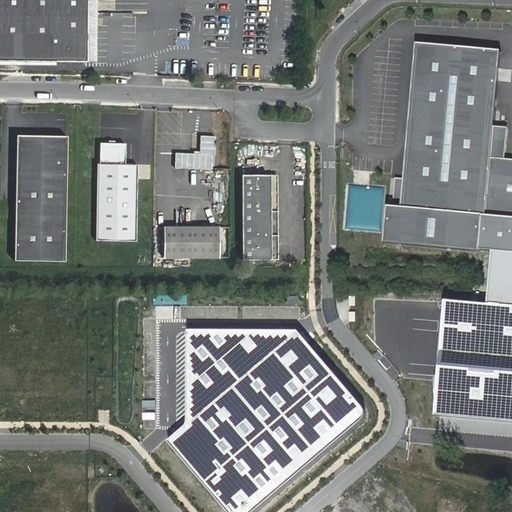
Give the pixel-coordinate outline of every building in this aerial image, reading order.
[(0,0),(0,60),(87,61),(88,0),(0,0)] [(418,45),(402,208),(483,216),(486,216),(492,159),(501,52),(418,45)] [(66,136),(15,135),(13,260),(64,261),(66,136)] [(200,154),(175,153),(175,168),(211,169),(212,155),(215,155),(216,136),(200,136),(200,154)] [(125,144),(99,144),(99,164),(97,164),(95,239),(135,240),(137,165),(125,165),(125,144)] [(486,216),(511,218),(511,160),(492,159),(486,216)] [(277,175),(242,175),(242,260),(277,260),(277,175)] [(402,208),(394,207),(390,244),(480,252),(483,216),(402,208)] [(219,227),(164,227),(164,258),(219,258),(219,227)] [(511,310),(448,305),(438,415),(511,421),(511,310)] [(304,335),(193,335),(193,431),(175,446),(231,511),(266,511),(369,425),(371,419),(369,413),(304,335)]
